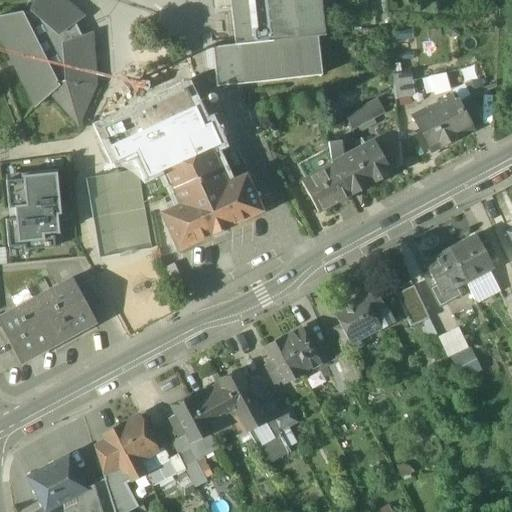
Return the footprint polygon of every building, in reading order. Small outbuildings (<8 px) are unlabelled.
[(82,17),(62,0),(35,0),(29,11),(30,12),(29,13),(24,14),(22,14),(22,13),(0,17),(0,37),(34,106),(50,93),(77,124),(95,84),(91,34),(81,37),(74,23),(82,17)] [(229,0),(235,45),(235,46),(272,42),(272,41),(273,40),(268,0),(229,0)] [(268,0),(273,40),(272,41),(272,42),(317,37),(325,36),(325,35),(324,35),(319,0),(268,0)] [(317,37),(272,42),(235,46),(235,45),(212,48),(216,87),(322,76),(317,37)] [(449,72),(434,74),(437,91),(452,89),(449,72)] [(410,74),(393,75),(394,89),(412,87),(410,74)] [(146,178),(164,169),(210,148),(200,127),(204,126),(185,86),(100,126),(117,161),(134,153),(146,178)] [(454,96),(413,119),(431,151),(471,129),(454,96)] [(377,100),(361,109),(368,120),(383,112),(377,100)] [(361,109),(346,116),(352,128),(368,120),(361,109)] [(340,140),(327,142),(330,163),(342,157),(340,140)] [(373,141),(352,152),(369,184),(391,173),(373,141)] [(210,148),(164,169),(180,205),(162,214),(178,249),(210,235),(212,238),(229,230),(227,227),(261,211),(244,175),(226,184),(210,148)] [(324,151),(298,164),(305,178),(319,172),(331,165),(330,163),(324,151)] [(342,157),(330,163),(334,171),(348,195),(369,184),(352,152),(342,157)] [(331,165),(319,172),(322,177),(334,171),(331,165)] [(20,179),(5,180),(9,208),(14,207),(15,218),(4,219),(8,253),(55,248),(53,235),(60,234),(58,216),(62,216),(57,170),(20,175),(20,179)] [(334,171),(322,177),(319,172),(305,178),(300,181),(317,212),(348,195),(334,171)] [(474,235),(448,248),(465,280),(475,275),(479,283),(490,277),(486,269),(490,267),(485,258),(491,255),(485,244),(480,247),(474,235)] [(448,248),(422,262),(428,274),(423,277),(428,287),(434,285),(439,294),(444,291),(448,300),(458,294),(454,286),(465,280),(448,248)] [(15,308),(0,316),(0,324),(20,361),(93,322),(69,278),(47,290),(15,308)] [(444,291),(439,294),(434,285),(428,287),(438,305),(448,300),(444,291)] [(363,294),(379,326),(391,320),(374,288),(363,294)] [(410,327),(428,318),(414,288),(396,296),(410,327)] [(511,314),(511,294),(510,291),(502,296),(511,315),(511,314)] [(363,294),(332,310),(340,324),(334,327),(344,346),(349,343),(352,349),(360,345),(356,338),(379,326),(363,294)] [(458,326),(437,336),(447,355),(467,346),(458,326)] [(323,357),(313,338),(306,341),(300,328),(282,338),(300,371),(316,362),(317,362),(316,360),(323,357)] [(300,371),(282,338),(265,347),(272,360),(265,364),(275,382),(282,379),(283,380),(300,371)] [(466,350),(451,358),(460,376),(476,369),(466,350)] [(361,377),(348,351),(336,357),(345,377),(348,383),(361,377)] [(323,357),(316,360),(317,362),(316,362),(319,367),(324,365),(323,364),(326,362),(323,357)] [(326,362),(323,364),(324,365),(334,382),(345,377),(336,357),(326,362)] [(250,381),(244,384),(237,371),(220,380),(238,413),(239,415),(256,406),(262,403),(259,398),(250,381)] [(220,380),(202,390),(207,398),(194,405),(204,422),(224,412),(227,419),(238,413),(220,380)] [(279,411),(269,392),(259,398),(262,403),(256,406),(262,417),(264,421),(271,417),(270,416),(279,411)] [(194,405),(191,398),(173,407),(177,414),(170,417),(180,438),(187,434),(190,440),(208,431),(204,422),(194,405)] [(256,406),(239,415),(245,426),(262,417),(256,406)] [(287,407),(279,411),(287,426),(294,422),(287,407)] [(279,411),(270,416),(271,417),(273,420),(270,422),(274,429),(276,428),(278,431),(287,426),(279,411)] [(151,423),(144,427),(138,416),(121,424),(139,458),(156,449),(155,447),(161,444),(151,423)] [(121,424),(102,433),(106,440),(93,446),(104,480),(113,511),(118,511),(136,503),(134,500),(154,490),(145,470),(139,458),(121,424)] [(276,430),(253,441),(262,459),(285,447),(276,430)] [(217,449),(208,431),(190,440),(186,442),(195,460),(217,449)] [(161,444),(155,447),(156,449),(139,458),(145,470),(153,484),(185,468),(178,454),(168,459),(166,456),(167,455),(161,444)] [(69,453),(27,475),(44,506),(46,510),(64,501),(88,488),(69,453)] [(198,460),(188,465),(197,484),(208,479),(198,460)] [(88,488),(64,501),(66,511),(113,511),(104,480),(88,488)] [(66,511),(64,501),(46,510),(44,506),(32,511),(66,511)]
